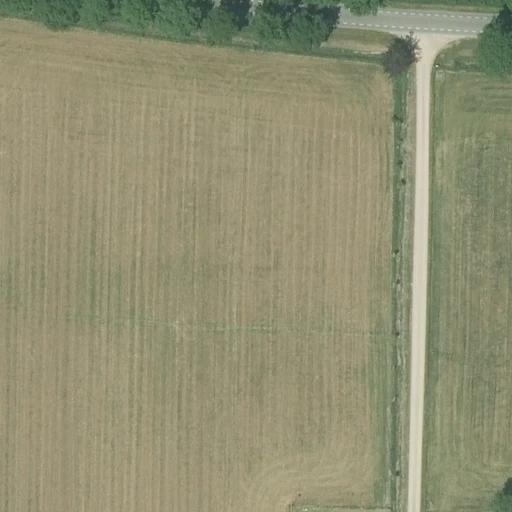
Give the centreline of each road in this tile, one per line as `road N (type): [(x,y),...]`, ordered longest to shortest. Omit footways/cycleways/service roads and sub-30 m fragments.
road 1 (unknown): [(416,19),(412,511)]
road 2 (tertiary): [(511,26),(181,0)]
